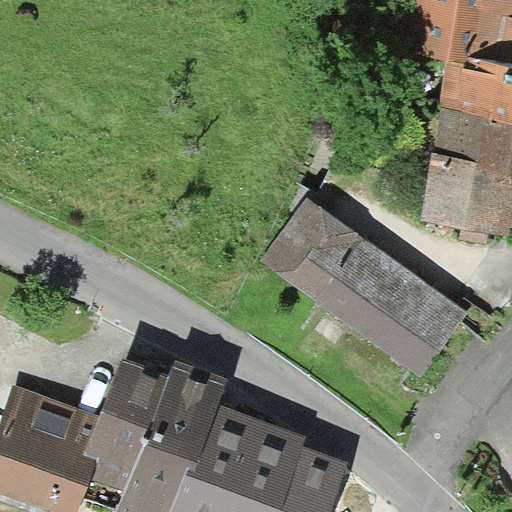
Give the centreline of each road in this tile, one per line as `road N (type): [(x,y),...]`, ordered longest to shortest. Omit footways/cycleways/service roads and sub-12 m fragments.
road 1 (tertiary): [(0,230),(215,339),(333,418),(406,482)]
road 2 (residential): [(511,348),(406,482)]
